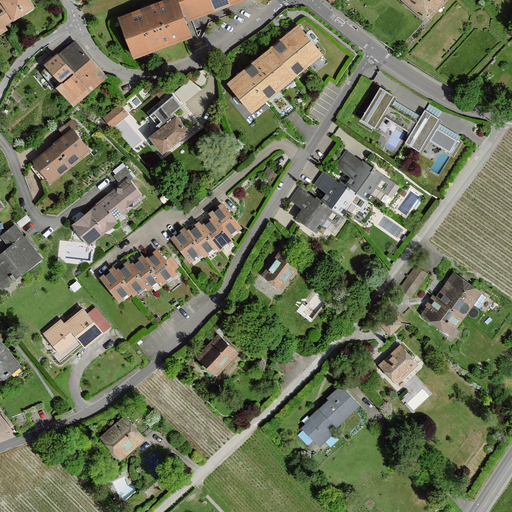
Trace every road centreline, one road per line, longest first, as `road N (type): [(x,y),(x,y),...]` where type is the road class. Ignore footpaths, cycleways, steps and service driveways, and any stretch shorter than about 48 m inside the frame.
road 1 (residential): [(0,447),(111,399),(217,301),(322,126),(378,51)]
road 2 (unclassified): [(158,511),(354,330),(510,115)]
road 3 (residential): [(76,23),(110,65),(143,74),(196,63),(287,0)]
road 4 (residential): [(510,115),(445,95),(378,51)]
